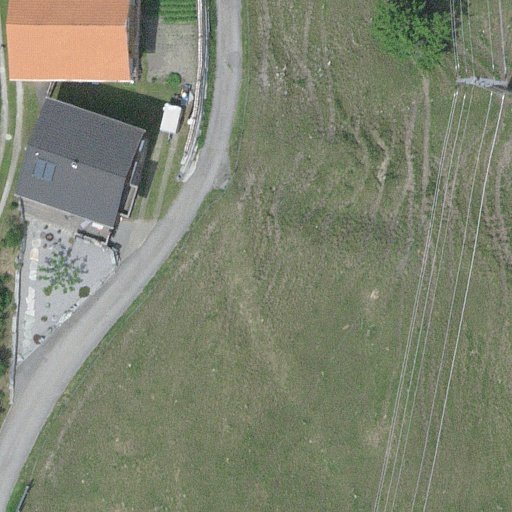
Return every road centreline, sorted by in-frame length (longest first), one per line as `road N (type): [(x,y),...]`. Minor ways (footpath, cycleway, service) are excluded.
road 1 (track): [(0,482),(24,422),(175,229),(219,125),(223,0)]
road 2 (track): [(0,186),(12,118),(5,0)]
